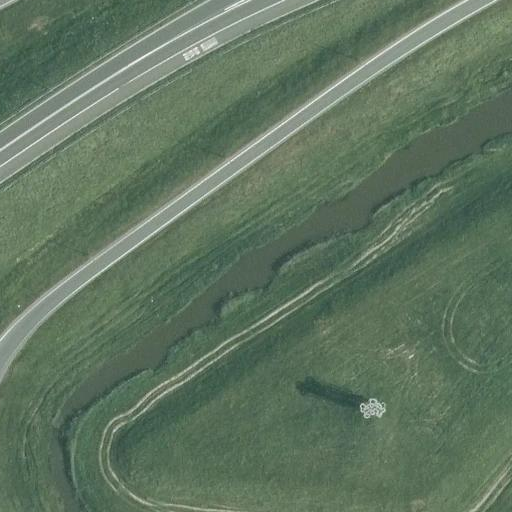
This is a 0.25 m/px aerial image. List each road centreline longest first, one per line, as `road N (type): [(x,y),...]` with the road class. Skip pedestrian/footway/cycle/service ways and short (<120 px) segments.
road 1 (motorway): [(0,352),(59,291),(476,0)]
road 2 (trunk): [(0,150),(155,50)]
road 3 (motorway): [(155,50),(265,0)]
